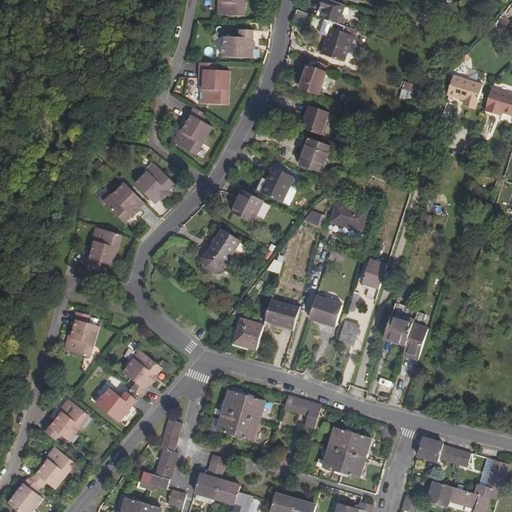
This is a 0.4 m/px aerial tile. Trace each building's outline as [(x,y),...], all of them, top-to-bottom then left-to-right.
[(222,0),(221,15),(246,17),(246,0),(222,0)] [(346,5),(330,0),(324,0),(322,7),(324,8),(321,18),(334,22),(339,24),(346,5)] [(313,15),(298,10),(294,23),(308,29),(313,15)] [(347,33),(348,27),(339,24),(334,22),(322,54),(344,62),(354,36),(347,33)] [(254,50),(254,44),(254,31),(241,30),(241,38),(226,37),(226,47),(224,47),(223,58),(253,59),(254,50)] [(219,36),(217,48),(223,49),(225,38),(219,36)] [(216,72),(216,64),(201,63),(201,71),(203,71),(202,83),(201,103),(226,104),(227,72),(216,72)] [(302,88),(319,93),(326,73),(309,67),(302,88)] [(452,96),(458,76),(454,75),(448,95),(452,96)] [(462,100),(468,79),(458,76),(452,96),(462,100)] [(483,84),(468,79),(462,100),(464,101),(464,103),(476,106),(483,84)] [(511,94),(492,88),(486,110),(496,113),(497,110),(502,112),(511,115),(511,94)] [(397,98),(411,104),(421,95),(401,89),(397,98)] [(311,104),(308,112),(311,114),(308,120),(305,129),(322,135),(330,111),(311,104)] [(204,122),(207,115),(194,108),(191,115),(192,116),(186,126),(175,143),(197,156),(213,128),(204,122)] [(173,142),(175,143),(186,126),(183,125),(173,142)] [(332,146),(311,138),(301,165),(322,173),(332,146)] [(161,199),(168,192),(175,185),(154,164),(146,171),(147,172),(135,184),(155,204),(161,199)] [(263,193),(284,203),(293,184),(296,177),(275,167),(263,193)] [(145,204),(124,183),(113,195),(112,194),(103,202),(125,224),(132,217),(140,209),(145,204)] [(293,184),(284,203),(291,206),(300,187),(293,184)] [(326,193),(329,187),(324,184),(321,190),(326,193)] [(252,222),(263,201),(245,191),(234,213),(252,222)] [(170,193),(168,192),(161,199),(162,201),(170,193)] [(332,222),(362,231),(368,212),(338,204),(332,222)] [(140,209),(132,217),(133,219),(141,211),(140,209)] [(327,218),(314,214),(307,221),(324,227),(327,218)] [(99,228),(96,227),(89,249),(92,250),(99,228)] [(99,228),(92,250),(89,260),(88,259),(85,267),(99,270),(102,264),(113,267),(122,235),(99,228)] [(214,271),(223,269),(241,241),(223,230),(205,258),(207,266),(214,271)] [(291,276),(298,242),(310,245),(312,234),(292,230),(282,274),(291,276)] [(284,257),(278,256),(269,271),(279,274),(284,257)] [(377,300),(387,267),(372,262),(364,287),(370,289),(368,297),(377,300)] [(362,290),(356,289),(349,310),(356,310),(362,290)] [(343,305),(317,297),(310,318),(336,327),(343,305)] [(295,329),(300,309),(272,301),(266,320),(295,329)] [(397,303),(386,340),(407,347),(416,319),(405,315),(408,307),(397,303)] [(73,332),(68,352),(91,358),(100,327),(88,324),(90,316),(76,312),(74,321),(76,321),(73,332)] [(407,347),(405,352),(421,357),(430,328),(423,325),(426,314),(418,312),(416,319),(407,347)] [(235,344),(257,350),(265,326),(243,319),(235,344)] [(346,321),(341,338),(354,342),(359,326),(346,321)] [(64,351),(68,352),(73,332),(70,331),(64,351)] [(137,383),(132,389),(143,398),(148,391),(147,390),(151,384),(158,375),(163,368),(140,350),(134,357),(135,359),(124,373),(137,383)] [(158,375),(151,384),(153,385),(160,377),(158,375)] [(92,399),(97,403),(109,389),(104,384),(92,399)] [(98,404),(121,423),(138,401),(128,393),(123,398),(112,389),(106,397),(105,396),(98,404)] [(267,401),(230,390),(224,410),(220,409),(217,419),(220,420),(218,430),(255,441),(267,401)] [(306,400),(290,395),(285,410),(301,415),(308,417),(306,426),(316,429),(323,405),(306,400)] [(59,417),(72,401),(69,399),(57,414),(59,417)] [(51,425),(46,431),(58,440),(62,435),(71,442),(91,417),(72,401),(59,417),(52,426),(51,425)] [(176,451),(183,424),(169,420),(161,447),(164,448),(155,475),(149,473),(146,482),(168,489),(171,479),(172,480),(180,453),(176,451)] [(323,467),(361,478),(373,438),(335,427),(323,467)] [(424,437),(418,457),(438,463),(440,459),(468,467),(472,453),(445,444),(445,443),(424,437)] [(47,465),(59,450),(56,448),(44,463),(47,465)] [(43,488),(44,489),(49,483),(58,490),(78,465),(59,450),(47,465),(40,474),(38,473),(33,480),(43,488)] [(228,460),(213,455),(207,474),(203,473),(195,496),(194,500),(196,502),(194,508),(205,511),(211,511),(214,500),(235,506),(232,511),(249,511),(254,496),(240,492),(242,485),(222,479),(228,460)] [(475,493),(434,481),(428,502),(449,508),(451,502),(476,509),(475,511),(487,511),(492,498),(500,500),(510,464),(488,457),(480,484),(479,483),(475,493)] [(33,480),(31,479),(22,490),(19,494),(11,505),(20,511),(35,511),(46,499),(39,494),(43,488),(33,480)] [(183,508),(188,494),(173,490),(169,504),(183,508)] [(314,511),(317,504),(277,492),(271,511),(314,511)] [(417,511),(421,500),(407,495),(402,510),(409,511),(417,511)] [(162,511),(164,509),(126,497),(121,511),(162,511)] [(373,511),(375,506),(361,501),(358,509),(340,503),(336,511),(373,511)]
